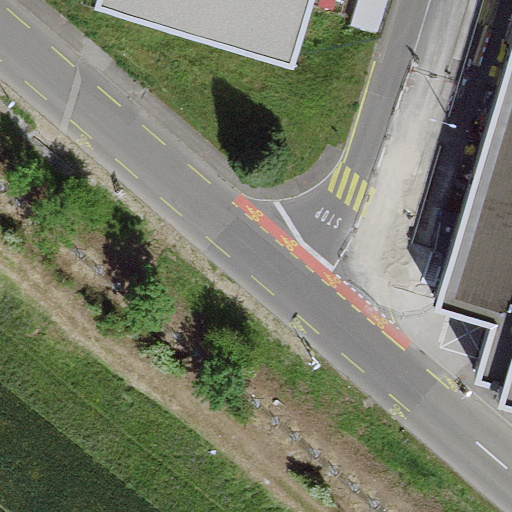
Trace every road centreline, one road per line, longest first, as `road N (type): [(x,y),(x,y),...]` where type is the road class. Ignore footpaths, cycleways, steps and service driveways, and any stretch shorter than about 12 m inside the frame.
road 1 (unclassified): [(0,31),(315,302)]
road 2 (unclassified): [(315,302),(357,231),(431,0)]
road 3 (track): [(218,511),(0,333)]
road 4 (unclassified): [(315,302),(511,471)]
